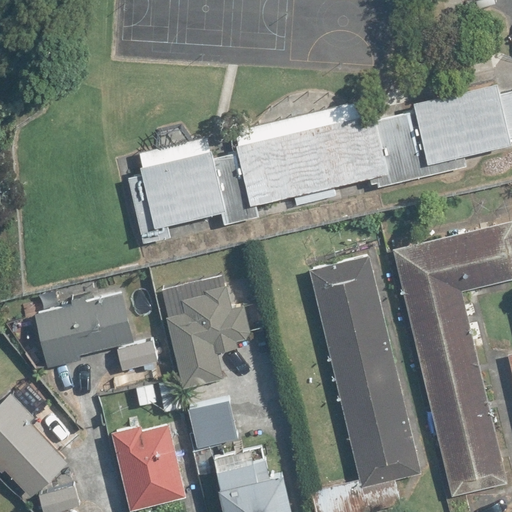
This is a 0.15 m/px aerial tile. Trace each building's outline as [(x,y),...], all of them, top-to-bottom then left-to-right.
[(125,171),(142,240),(170,233),(167,220),(220,207),(223,223),(266,213),(262,198),(375,171),(378,183),(466,162),(463,150),(511,138),(511,84),(509,74),(412,97),(414,104),(377,113),(374,104),(236,137),(238,144),(125,171)] [(511,216),(453,231),(397,244),(456,488),(511,475),(467,286),(511,275),(511,216)] [(363,473),(311,485),(317,511),(350,511),(405,499),(398,471),(424,465),(372,249),(312,263),(363,473)] [(231,269),(164,284),(185,382),(227,374),(221,347),(243,343),(241,333),(254,330),(247,297),(237,299),(231,269)] [(118,341),(139,336),(128,286),(39,305),(52,363),(86,355),(84,348),(118,341)] [(156,335),(119,343),(124,366),(161,358),(156,335)] [(160,378),(164,397),(167,407),(185,403),(178,374),(160,378)] [(36,414),(39,411),(16,386),(0,400),(0,452),(34,490),(73,455),(36,414)] [(234,396),(191,404),(202,461),(215,458),(225,511),(295,511),(287,467),(271,470),(266,442),(244,446),(234,396)] [(146,423),(145,418),(117,424),(133,500),(189,489),(174,418),(146,423)] [(42,491),(48,511),(82,502),(76,481),(42,491)]
